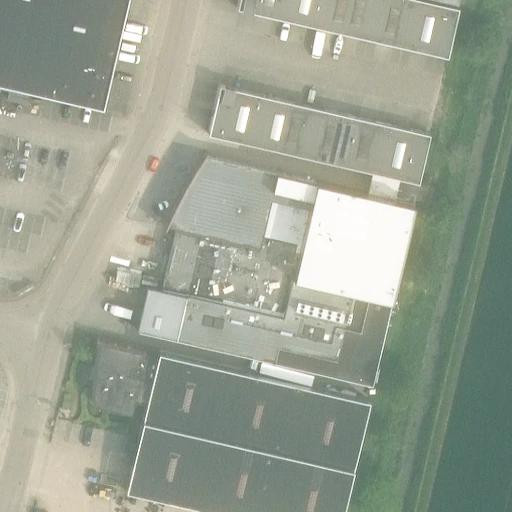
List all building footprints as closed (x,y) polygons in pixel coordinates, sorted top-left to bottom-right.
[(0,0),(0,84),(103,108),(127,0),(0,0)] [(238,0),(237,8),(272,16),(275,0),(238,0)] [(275,0),(272,16),(306,24),(311,0),(275,0)] [(311,0),(306,24),(342,32),(349,0),(311,0)] [(349,0),(342,32),(377,40),(386,0),(349,0)] [(386,0),(377,40),(412,48),(422,0),(386,0)] [(426,0),(422,0),(412,48),(447,56),(459,7),(426,0)] [(208,134),(243,142),(254,94),(254,93),(219,85),(208,134)] [(254,94),(243,142),(278,150),(288,101),(289,101),(254,93),(254,94)] [(288,101),(278,150),(313,158),(324,110),(324,109),(289,101),(288,101)] [(324,110),(313,158),(348,166),(360,118),(360,117),(324,109),(324,110)] [(360,118),(348,166),(383,174),(394,126),(395,125),(360,117),(360,118)] [(394,126),(383,174),(418,182),(430,133),(395,125),(394,126)] [(146,285),(136,328),(176,338),(274,361),(372,384),(391,300),(391,299),(414,203),(413,203),(316,180),(206,154),(207,151),(206,151),(164,227),(166,228),(167,224),(175,226),(161,288),(161,289),(146,285)] [(97,338),(91,393),(91,394),(92,396),(92,398),(93,400),(94,402),(95,403),(96,404),(98,405),(101,407),(131,414),(135,400),(146,403),(126,491),(217,511),(342,511),(369,399),(159,350),(157,356),(146,353),(146,351),(98,340),(98,338),(97,338)]
